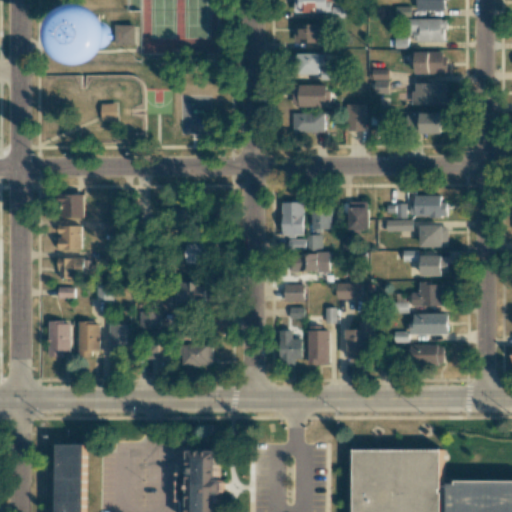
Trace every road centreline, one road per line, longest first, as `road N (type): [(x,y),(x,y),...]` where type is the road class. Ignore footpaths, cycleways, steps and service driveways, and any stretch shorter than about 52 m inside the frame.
road 1 (residential): [(511,165),(0,167)]
road 2 (tertiary): [(511,400),(0,401)]
road 3 (residential): [(19,0),(19,511)]
road 4 (residential): [(252,0),(248,401)]
road 5 (residential): [(481,0),(483,401)]
